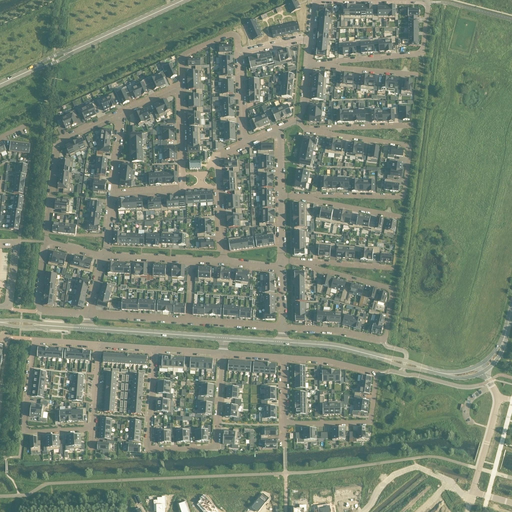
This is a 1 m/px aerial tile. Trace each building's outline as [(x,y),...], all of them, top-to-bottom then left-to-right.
[(288,4),(287,4),(289,9),(298,5),(297,2),(298,2),(297,2),(296,0),(296,1),(288,4)] [(298,5),(289,9),(291,13),(292,13),(300,9),(299,7),(300,7),(299,7),(298,5)] [(341,20),(341,21),(344,21),(344,19),(348,19),(350,19),(350,7),(350,6),(344,6),(344,15),(341,15),(341,20)] [(366,18),(366,19),(372,19),(372,21),(375,21),(375,15),(372,15),(372,6),(366,6),(366,7),(366,18)] [(375,15),(375,21),(378,21),(378,19),(383,19),(383,7),(378,7),(378,15),(375,15)] [(395,7),(389,7),(389,19),(395,19),(395,21),(398,21),(398,15),(395,15),(395,7)] [(405,10),(405,17),(408,17),(410,17),(410,21),(416,21),(416,17),(419,17),(419,10),(408,10),(405,10)] [(246,23),(245,23),(247,28),(257,24),(255,19),(254,19),(254,20),(246,23)] [(257,24),(247,28),(249,32),(259,28),(257,24)] [(259,28),(249,32),(251,36),(260,32),(259,28)] [(260,32),(251,36),(253,40),(254,40),(253,40),(262,36),(260,32)] [(360,40),(357,40),(358,46),(361,46),(361,54),(368,53),(366,40),(366,37),(360,37),(360,40)] [(391,38),(384,39),(386,52),(385,52),(392,52),(391,43),(395,43),(395,37),(390,37),(391,38)] [(373,40),(366,40),(368,53),(374,53),(373,45),(376,45),(375,39),(373,39),(373,40)] [(378,39),(375,39),(376,45),(379,45),(379,52),(385,52),(386,52),(384,39),(378,39)] [(355,41),(348,42),(350,55),(349,55),(349,56),(356,55),(355,47),(358,46),(357,40),(355,41)] [(339,42),(338,48),(343,48),(344,56),(349,55),(350,55),(348,42),(342,43),(342,42),(339,42)] [(219,53),(218,53),(218,56),(224,55),(224,53),(231,52),(231,46),(228,46),(228,45),(227,45),(227,46),(218,46),(219,53)] [(289,49),(283,51),(286,64),(292,62),(292,63),(296,62),(294,56),(291,57),(289,49)] [(279,60),(276,61),(277,67),(281,66),(281,65),(286,64),(283,51),(278,52),(279,60)] [(271,54),(265,55),(268,66),(267,66),(268,67),(274,66),(274,68),(277,67),(276,61),(273,61),(271,54)] [(218,58),(216,58),(216,64),(220,64),(220,65),(232,64),(232,58),(224,58),(224,55),(218,56),(218,58)] [(260,56),(262,66),(262,68),(267,66),(268,66),(265,55),(260,56)] [(260,56),(254,57),(254,58),(256,68),(257,68),(262,66),(260,56)] [(254,58),(248,59),(251,70),(257,69),(257,68),(256,68),(254,58)] [(201,59),(188,60),(188,66),(195,66),(196,69),(202,69),(202,66),(201,66),(201,59)] [(171,79),(177,76),(175,73),(176,73),(174,69),(171,63),(165,66),(162,67),(164,72),(167,71),(171,79)] [(196,72),(188,72),(188,78),(200,78),(200,77),(199,72),(202,71),(202,69),(196,69),(196,72)] [(221,76),(219,76),(219,79),(225,79),(225,76),(232,76),(232,70),(221,70),(221,76)] [(160,74),(154,76),(159,88),(160,87),(161,88),(165,87),(164,86),(165,85),(163,79),(165,77),(163,72),(160,73),(160,74)] [(337,81),(336,87),(340,88),(340,87),(346,88),(347,75),(341,74),(340,81),(337,81)] [(347,75),(346,88),(353,88),(352,89),(356,89),(356,83),(353,83),(354,76),(347,75)] [(148,78),(145,80),(148,85),(151,84),(153,91),(159,88),(154,76),(148,79),(148,78)] [(358,83),(357,89),(360,90),(360,89),(367,90),(368,77),(362,76),(361,83),(358,83)] [(368,77),(367,90),(373,90),(373,91),(377,91),(377,85),(374,85),(375,77),(368,77)] [(379,85),(378,91),(381,91),(388,91),(389,79),(382,78),(382,85),(379,85)] [(225,79),(219,79),(219,81),(219,82),(221,82),(221,88),(233,88),(233,82),(225,82),(225,79)] [(389,79),(388,91),(394,92),(394,94),(397,94),(398,88),(395,88),(395,79),(389,79)] [(145,87),(148,85),(145,80),(142,81),(142,82),(137,84),(142,96),(148,93),(145,87)] [(401,88),(401,95),(404,95),(405,93),(411,94),(411,89),(412,89),(412,85),(412,84),(412,81),(405,80),(405,89),(401,88)] [(130,85),(127,87),(130,92),(132,91),(136,99),(142,96),(137,84),(136,84),(135,81),(129,83),(130,85)] [(200,83),(188,84),(189,90),(196,90),(196,93),(202,92),(202,90),(200,90),(200,84),(200,83)] [(123,104),(129,102),(126,94),(129,93),(126,87),(123,88),(123,89),(117,92),(123,104)] [(222,94),(219,95),(219,97),(225,97),(225,94),(234,94),(233,88),(221,88),(222,94)] [(196,95),(188,96),(188,102),(200,101),(200,95),(202,95),(202,92),(196,93),(196,95)] [(110,109),(116,106),(113,100),(116,99),(113,93),(105,97),(110,109)] [(110,109),(105,97),(96,101),(99,107),(102,105),(104,111),(106,111),(106,112),(110,110),(109,109),(110,109)] [(225,97),(219,97),(219,100),(223,100),(223,106),(233,106),(233,100),(226,100),(225,97)] [(166,101),(160,103),(165,114),(171,111),(166,101)] [(200,101),(188,102),(189,108),(197,108),(197,111),(203,110),(203,108),(200,108),(200,101)] [(85,106),(91,118),(96,115),(94,109),(97,108),(94,102),(85,106)] [(166,115),(165,114),(160,103),(154,106),(157,112),(154,114),(157,119),(160,118),(166,115)] [(281,105),(276,108),(277,110),(281,119),(281,120),(287,117),(286,117),(282,108),(282,107),(281,105)] [(282,107),(282,108),(286,117),(292,114),(288,105),(282,107)] [(91,118),(85,106),(77,110),(79,115),(82,114),(85,120),(86,120),(87,120),(90,119),(90,118),(91,118)] [(402,106),(399,106),(399,112),(402,112),(403,121),(409,120),(409,117),(410,117),(410,112),(409,112),(409,109),(402,109),(402,106)] [(270,109),(267,110),(269,116),(273,115),(276,122),(281,119),(277,110),(276,108),(275,107),(270,109)] [(365,109),(358,109),(358,110),(359,110),(359,122),(365,122),(365,115),(368,115),(368,108),(364,108),(365,109)] [(371,108),(368,108),(368,115),(371,115),(371,123),(377,122),(377,112),(377,110),(371,110),(371,108)] [(393,109),(387,109),(387,112),(388,112),(388,122),(389,122),(389,123),(393,123),(393,122),(394,122),(394,115),(397,115),(397,108),(393,108),(393,109)] [(337,109),(333,109),(334,116),(337,116),(337,123),(343,123),(343,112),(342,112),(337,112),(337,109)] [(141,112),(140,113),(145,124),(151,122),(154,121),(151,115),(149,116),(146,110),(145,110),(144,110),(140,111),(141,112)] [(197,113),(188,114),(188,120),(189,120),(201,120),(201,113),(203,113),(203,110),(197,111),(197,113)] [(260,117),(260,118),(264,127),(270,124),(266,117),(269,116),(267,110),(263,112),(265,115),(260,117)] [(66,115),(66,116),(71,126),(71,127),(77,124),(74,118),(77,116),(74,111),(66,115)] [(221,118),(220,118),(220,121),(226,121),(226,118),(234,118),(234,112),(221,112),(221,118)] [(145,124),(140,113),(134,115),(139,126),(145,124)] [(259,115),(254,118),(255,120),(259,129),(264,127),(260,118),(260,117),(259,115)] [(70,127),(71,127),(71,126),(66,116),(61,118),(61,119),(57,121),(59,127),(64,125),(66,129),(67,128),(67,129),(71,128),(70,127)] [(201,120),(189,120),(189,126),(197,126),(198,129),(200,129),(203,129),(211,128),(211,123),(209,123),(209,125),(204,126),(204,119),(201,120)] [(255,120),(249,122),(254,132),(259,129),(255,120)] [(226,121),(220,121),(220,124),(222,124),(222,130),(223,130),(235,130),(235,123),(226,124),(226,121)] [(161,135),(174,135),(174,128),(167,128),(167,125),(160,125),(161,128),(161,135)] [(382,137),(393,140),(394,134),(383,131),(382,137)] [(174,135),(161,135),(162,141),(161,141),(161,145),(167,144),(167,141),(174,141),(174,135)] [(304,143),(316,146),(318,140),(305,137),(304,143)] [(80,151),(80,152),(81,153),(86,150),(85,148),(88,147),(85,141),(83,142),(81,139),(76,142),(80,151)] [(71,144),(75,154),(76,154),(80,152),(80,151),(76,142),(76,141),(71,144)] [(328,153),(334,154),(336,142),(330,141),(329,148),(325,147),(325,153),(328,154),(328,153)] [(337,142),(336,142),(334,154),(340,155),(340,156),(344,156),(345,150),(342,150),(343,142),(341,142),(341,141),(337,141),(337,142)] [(316,146),(304,143),(303,148),(313,150),(313,151),(315,151),(316,146)] [(350,156),(356,157),(357,145),(356,144),(356,143),(352,143),(352,144),(351,144),(350,151),(347,150),(346,156),(350,157),(350,156)] [(71,144),(66,147),(67,149),(64,150),(67,156),(69,155),(70,157),(76,155),(76,154),(75,154),(71,144)] [(167,148),(167,144),(161,145),(161,148),(162,148),(162,154),(175,154),(175,148),(167,148)] [(257,151),(258,155),(264,154),(264,155),(269,155),(269,151),(273,151),(273,144),(261,144),(261,151),(257,151)] [(357,145),(356,157),(362,158),(362,160),(365,160),(366,154),(363,154),(364,145),(363,145),(363,144),(358,144),(358,145),(357,145)] [(109,147),(97,146),(96,155),(103,156),(103,153),(109,153),(110,147),(109,147)] [(371,159),(377,160),(379,148),(372,147),(371,155),(368,154),(367,161),(371,161),(371,159)] [(388,155),(387,158),(394,159),(394,156),(402,157),(403,150),(400,150),(400,149),(395,149),(389,148),(388,155)] [(175,154),(162,154),(162,161),(162,164),(168,164),(168,161),(175,160),(175,154)] [(264,157),(264,155),(264,154),(258,155),(258,158),(259,158),(259,164),(272,164),(272,157),(264,157)] [(103,156),(96,155),(95,164),(107,165),(108,159),(102,159),(103,156)] [(60,167),(72,168),(73,162),(71,162),(71,159),(65,158),(64,161),(61,161),(60,167)] [(312,161),(301,159),(300,165),(312,167),(313,161),(312,161)] [(390,170),(391,170),(402,171),(402,164),(395,164),(396,160),(390,160),(389,163),(391,163),(390,170)] [(233,168),(233,170),(239,170),(239,161),(229,161),(228,161),(225,161),(225,168),(233,168)] [(258,170),(258,173),(264,173),(264,170),(272,170),(272,164),(259,164),(259,170),(258,170)] [(106,177),(106,171),(95,169),(94,178),(100,179),(100,176),(106,177)] [(224,174),(224,180),(237,179),(236,173),(239,173),(239,170),(233,170),(233,173),(224,174)] [(297,176),(309,178),(310,173),(298,170),(297,176)] [(401,178),(402,171),(391,170),(390,176),(388,176),(387,179),(393,180),(394,177),(401,178)] [(264,175),(264,173),(258,173),(258,176),(259,176),(259,182),(260,182),(272,182),(273,182),(273,175),(264,175)] [(385,184),(384,190),(390,191),(394,192),(394,191),(398,192),(398,190),(399,191),(400,186),(399,186),(399,185),(391,184),(391,181),(385,180),(384,184),(385,184)] [(260,182),(260,188),(258,188),(258,191),(260,191),(264,191),(264,188),(272,188),(272,182),(260,182)] [(69,193),(70,184),(59,183),(58,183),(58,189),(63,189),(63,193),(69,193)] [(237,191),(237,185),(225,186),(225,192),(234,191),(235,194),(241,194),(241,191),(237,191)] [(93,193),(98,194),(98,191),(105,192),(105,187),(94,186),(93,193)] [(228,204),(239,203),(239,197),(241,197),(241,194),(235,194),(235,197),(227,197),(228,204)] [(167,205),(164,205),(164,211),(174,211),(173,198),(167,198),(167,205)] [(89,208),(91,208),(101,209),(102,203),(97,202),(97,199),(91,199),(89,208)] [(146,212),(145,206),(142,206),(142,199),(136,199),(136,211),(136,212),(142,211),(142,212),(146,212)] [(154,199),(148,199),(148,206),(145,206),(146,212),(149,212),(155,211),(154,199)] [(161,211),(164,211),(164,205),(161,205),(160,199),(154,199),(155,211),(155,212),(161,212),(161,211)] [(236,209),(236,212),(242,212),(242,209),(240,209),(239,203),(228,204),(228,210),(236,209)] [(265,211),(265,208),(261,208),(259,208),(259,211),(261,211),(261,217),(273,217),(274,217),(274,211),(265,211)] [(317,215),(315,221),(319,222),(319,221),(325,222),(327,210),(326,209),(322,208),(322,209),(321,208),(320,215),(317,215)] [(327,210),(325,222),(330,223),(330,224),(334,225),(335,218),(332,218),(333,211),(327,210)] [(335,218),(334,225),(337,225),(337,224),(343,226),(345,213),(346,213),(346,212),(339,211),(338,219),(335,218)] [(242,215),(242,212),(236,212),(236,215),(227,215),(227,222),(228,222),(240,221),(240,215),(242,215)] [(345,213),(343,226),(349,227),(352,228),(353,222),(350,221),(352,214),(346,213),(345,213)] [(353,222),(352,228),(356,229),(356,228),(362,229),(364,216),(363,216),(359,215),(359,216),(358,215),(357,222),(353,222)] [(364,216),(362,229),(368,230),(368,231),(371,231),(372,225),(369,225),(370,218),(364,216)] [(273,223),(273,217),(261,217),(261,224),(259,224),(259,227),(265,227),(265,224),(273,223)] [(198,219),(199,228),(210,227),(211,227),(211,221),(204,221),(204,218),(198,219)] [(372,225),(371,231),(375,232),(375,231),(381,232),(383,219),(377,218),(375,226),(372,225)] [(385,227),(384,234),(387,235),(387,234),(393,235),(394,231),(395,231),(395,227),(396,222),(389,221),(388,228),(385,227)] [(99,226),(89,225),(89,224),(88,224),(87,230),(92,231),(92,232),(96,232),(96,231),(99,232),(99,226)] [(211,233),(211,227),(210,227),(199,228),(199,234),(197,234),(197,237),(205,237),(204,234),(211,233)] [(267,234),(267,235),(269,246),(274,245),(275,245),(273,233),(267,234)] [(246,238),(246,239),(247,239),(248,248),(254,248),(253,237),(246,238)] [(199,242),(199,249),(209,248),(210,248),(213,248),(213,241),(204,241),(204,238),(198,239),(198,242),(199,242)] [(316,243),(315,249),(319,249),(318,256),(324,257),(325,244),(319,243),(316,243)] [(325,244),(324,257),(330,257),(330,250),(334,251),(334,244),(330,244),(325,244)] [(334,244),(334,251),(337,251),(336,258),(342,258),(343,246),(338,245),(338,244),(334,244)] [(349,246),(348,259),(354,259),(354,252),(358,252),(358,246),(355,246),(355,247),(349,246)] [(358,246),(358,252),(361,253),(360,260),(367,261),(367,260),(366,260),(367,247),(362,247),(362,246),(358,246)] [(367,247),(366,260),(367,260),(367,261),(371,261),(372,261),(373,254),(376,254),(377,248),(373,247),(373,248),(367,247)] [(57,267),(60,254),(54,252),(53,259),(49,258),(48,265),(51,266),(51,265),(57,267)] [(381,252),(380,262),(384,262),(387,262),(391,263),(391,256),(388,255),(388,253),(381,252)] [(60,254),(57,267),(63,268),(66,269),(68,263),(65,262),(66,255),(65,255),(65,254),(62,253),(61,254),(60,254)] [(69,267),(78,270),(81,258),(75,257),(74,262),(71,261),(69,267)] [(86,260),(86,259),(81,258),(78,270),(83,271),(86,260)] [(92,261),(86,260),(83,271),(92,273),(94,267),(91,266),(92,261)] [(140,279),(141,265),(135,265),(134,273),(131,273),(131,280),(131,283),(134,283),(134,280),(135,278),(140,279)] [(141,265),(140,279),(146,279),(146,281),(150,282),(150,280),(150,274),(147,274),(147,265),(141,265)] [(150,280),(153,281),(153,278),(159,278),(160,266),(153,266),(153,274),(150,274),(150,280)] [(160,266),(159,278),(165,278),(165,281),(168,281),(169,275),(165,275),(166,266),(160,266)] [(178,280),(178,267),(172,267),(172,275),(169,275),(168,281),(172,281),(172,280),(178,280)] [(185,267),(178,267),(178,280),(184,281),(184,282),(187,282),(187,276),(184,276),(185,267)] [(198,280),(204,280),(205,268),(199,268),(198,276),(195,276),(195,282),(198,283),(198,280)] [(204,280),(204,281),(210,282),(210,283),(213,283),(214,277),(211,277),(211,268),(205,268),(204,280)] [(224,269),(218,269),(217,277),(214,277),(213,283),(213,286),(217,286),(217,282),(223,283),(224,269)] [(232,287),(233,279),(229,278),(230,270),(224,269),(223,283),(229,283),(228,287),(232,287)] [(241,285),(243,272),(237,271),(236,279),(233,279),(232,287),(235,288),(235,284),(241,285)] [(243,272),(241,285),(247,286),(247,287),(250,287),(251,281),(248,281),(249,272),(243,272)] [(322,286),(328,287),(329,282),(330,282),(331,278),(324,276),(323,280),(317,278),(317,280),(317,293),(320,293),(322,286)] [(88,287),(89,282),(79,279),(77,285),(79,285),(88,287)] [(328,287),(326,295),(329,296),(331,289),(337,290),(340,281),(334,279),(333,283),(330,282),(329,282),(328,287)] [(344,303),(344,300),(348,287),(345,286),(346,282),(340,281),(337,290),(342,292),(340,302),(344,303)] [(111,292),(111,293),(113,293),(115,287),(103,284),(102,290),(111,292)] [(351,287),(348,287),(344,300),(348,301),(350,294),(355,295),(358,286),(352,284),(351,287)] [(362,308),(363,305),(366,292),(363,291),(364,287),(358,286),(355,295),(361,297),(358,307),(362,308)] [(376,294),(377,290),(370,288),(369,292),(366,292),(363,305),(366,306),(368,298),(374,300),(376,294)] [(374,300),(371,310),(375,311),(378,302),(377,305),(383,306),(384,304),(385,302),(386,298),(387,294),(385,293),(380,292),(379,295),(376,294),(374,300)] [(75,301),(75,300),(72,300),(71,305),(83,308),(84,303),(75,301)] [(111,303),(109,303),(99,300),(98,306),(107,309),(109,309),(111,303)] [(369,310),(368,314),(372,315),(370,321),(374,322),(373,325),(381,328),(381,327),(384,318),(382,317),(380,317),(381,313),(375,311),(371,310),(369,310)] [(343,320),(342,325),(343,325),(348,326),(350,317),(351,317),(351,316),(345,314),(345,316),(342,315),(342,320),(343,320)] [(356,316),(356,318),(353,328),(360,330),(361,326),(362,320),(363,318),(356,316)] [(383,328),(381,327),(381,328),(373,325),(372,325),(370,331),(371,332),(372,332),(375,333),(378,334),(378,333),(381,334),(381,335),(383,328)] [(159,363),(159,369),(159,372),(167,373),(167,370),(168,370),(168,368),(168,357),(163,357),(162,363),(159,363)] [(179,358),(178,369),(184,370),(183,372),(187,372),(187,371),(187,365),(184,364),(185,358),(179,358)] [(187,365),(187,371),(190,371),(196,372),(196,369),(197,359),(191,359),(190,365),(187,365)] [(206,370),(206,372),(215,373),(216,367),(212,366),(213,360),(207,360),(207,370),(206,370)] [(334,371),(334,382),(340,382),(340,384),(343,384),(343,378),(340,378),(340,371),(334,371)] [(322,378),(319,378),(319,384),(323,384),(323,382),(328,382),(328,372),(322,372),(322,378)] [(159,382),(158,388),(171,389),(172,389),(172,383),(174,383),(174,380),(168,379),(167,382),(159,382)] [(199,382),(198,385),(201,385),(200,391),(213,392),(213,386),(205,385),(205,382),(199,382)] [(227,387),(227,393),(238,394),(239,388),(240,388),(242,388),(242,385),(236,384),(236,388),(227,387)] [(267,385),(261,385),(261,389),(263,389),(265,389),(265,395),(276,394),(276,388),(267,389),(267,385)] [(354,393),(354,396),(360,397),(360,394),(369,395),(370,389),(358,387),(357,387),(357,393),(354,393)] [(158,388),(158,394),(166,394),(166,397),(173,398),(173,395),(170,395),(171,389),(158,388)] [(198,396),(197,400),(204,400),(204,397),(213,398),(213,392),(200,391),(199,390),(199,397),(198,396)] [(227,393),(226,399),(235,400),(235,403),(241,403),(241,400),(239,400),(238,400),(238,394),(227,393)] [(264,400),(261,400),(261,404),(268,404),(267,400),(276,400),(276,394),(265,395),(265,400),(264,400)] [(354,396),(354,400),(355,400),(354,405),(368,407),(368,401),(359,400),(360,397),(354,396)] [(157,400),(157,406),(171,407),(171,401),(172,401),(173,398),(166,397),(166,400),(157,400)] [(323,397),(319,397),(320,411),(323,411),(323,415),(329,415),(329,403),(323,403),(323,397)] [(197,400),(197,403),(198,403),(198,409),(212,410),(212,404),(204,403),(204,400),(197,400)] [(32,405),(31,411),(43,412),(43,413),(45,413),(45,406),(48,407),(48,403),(46,403),(46,401),(41,401),(41,402),(40,406),(32,405)] [(344,402),(334,402),(335,415),(341,415),(341,408),(344,408),(344,402)] [(226,405),(225,411),(238,412),(238,407),(238,406),(241,407),(241,403),(235,403),(234,406),(226,405)] [(268,404),(261,404),(261,407),(263,407),(264,413),(276,413),(276,407),(268,407),(268,404)] [(352,411),(352,415),(358,415),(358,412),(367,413),(368,407),(354,405),(353,411),(352,411)] [(157,406),(157,412),(165,412),(165,415),(171,416),(171,413),(170,413),(171,407),(157,406)] [(86,408),(77,409),(77,411),(78,422),(84,421),(83,415),(86,415),(86,412),(86,408)] [(195,414),(195,418),(202,418),(203,415),(211,416),(212,410),(198,409),(198,414),(195,414)] [(60,410),(57,410),(57,416),(60,416),(60,422),(66,422),(66,411),(65,411),(60,411),(60,410)] [(31,411),(30,417),(39,418),(38,421),(46,422),(46,419),(43,418),(43,413),(43,412),(31,411)] [(225,411),(225,417),(234,418),(233,421),(240,422),(240,418),(239,418),(239,414),(239,412),(238,412),(225,411)] [(262,413),(259,413),(259,422),(262,422),(268,422),(268,419),(276,419),(276,413),(264,413),(262,413)] [(189,429),(183,429),(183,443),(189,442),(189,434),(192,434),(192,427),(189,427),(189,429)] [(195,427),(192,427),(192,434),(195,433),(196,442),(202,442),(201,430),(195,431),(195,427)] [(207,429),(201,429),(201,430),(202,442),(208,442),(208,433),(211,433),(211,427),(207,427),(207,429)] [(170,429),(164,430),(165,443),(171,443),(170,434),(173,434),(173,428),(170,428),(170,429)] [(176,428),(173,428),(173,434),(177,434),(177,443),(183,443),(183,429),(176,429),(176,428)] [(365,428),(358,428),(359,440),(368,439),(367,434),(365,434),(365,429),(365,428)] [(158,429),(155,429),(155,435),(158,435),(158,444),(165,443),(164,430),(158,430),(158,429)] [(263,436),(261,436),(261,439),(268,439),(268,436),(276,436),(276,429),(263,429),(263,436)] [(299,439),(299,440),(304,440),(304,443),(310,443),(310,429),(304,429),(304,434),(299,434),(299,439)] [(224,432),(224,438),(235,439),(237,439),(238,433),(239,433),(239,430),(233,430),(233,433),(224,432)] [(68,444),(65,444),(66,451),(69,451),(69,449),(71,449),(75,449),(74,435),(68,436),(68,444)] [(80,435),(74,435),(75,449),(81,449),(81,450),(84,450),(84,444),(81,444),(80,435)] [(59,436),(52,437),(53,450),(59,450),(60,455),(63,454),(62,445),(59,445),(59,436)] [(37,437),(30,438),(31,452),(37,451),(37,453),(41,453),(40,446),(37,446),(37,437)] [(47,445),(44,446),(44,452),(47,452),(47,451),(53,450),(52,437),(46,437),(47,445)] [(224,438),(223,444),(232,445),(232,448),(238,449),(238,445),(235,445),(235,439),(224,438)] [(268,439),(261,439),(261,442),(263,442),(263,449),(277,448),(277,442),(268,442),(268,439)] [(98,443),(98,450),(103,450),(109,451),(111,451),(112,444),(114,445),(114,442),(107,441),(107,444),(103,444),(98,443)] [(126,442),(126,446),(128,446),(127,452),(140,453),(140,446),(132,446),(132,443),(126,442)] [(244,493),(224,494),(224,501),(225,503),(244,503),(244,500),(244,493)] [(352,493),(341,495),(344,508),(345,508),(344,508),(350,507),(350,505),(358,503),(357,496),(352,497),(352,493)] [(263,494),(252,508),(254,510),(256,511),(258,511),(269,499),(268,498),(263,494)] [(199,504),(197,505),(202,511),(217,511),(215,510),(216,509),(204,495),(199,499),(201,500),(198,503),(199,504)] [(157,505),(154,505),(154,511),(156,511),(164,511),(165,511),(165,508),(166,508),(166,497),(162,497),(162,498),(157,498),(157,501),(157,505)] [(188,511),(186,503),(179,505),(181,511),(184,510),(184,511),(188,511)]
